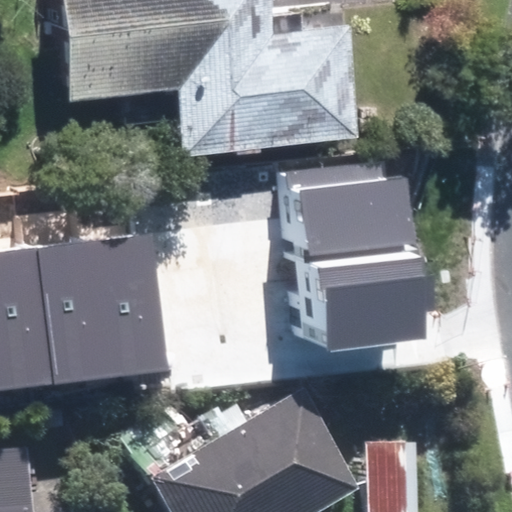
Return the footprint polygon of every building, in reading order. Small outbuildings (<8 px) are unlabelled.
[(49,0),(58,91),(164,81),(170,151),(348,134),(337,19),(261,26),(258,0),(49,0)] [(111,267),(164,369),(341,277),(289,177),(283,180),(279,170),(213,204),(218,213),(111,267)] [(144,481),(162,511),(317,511),(353,491),(296,393),(295,392),(254,416),(218,438),(144,481)] [(412,511),(414,445),(362,444),(360,511),(412,511)] [(0,452),(0,511),(26,511),(21,451),(0,452)]
